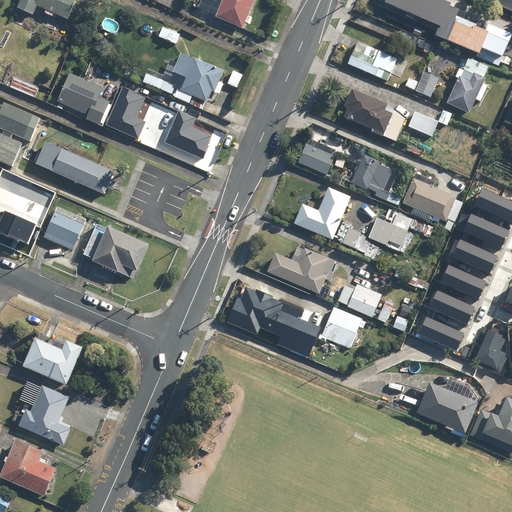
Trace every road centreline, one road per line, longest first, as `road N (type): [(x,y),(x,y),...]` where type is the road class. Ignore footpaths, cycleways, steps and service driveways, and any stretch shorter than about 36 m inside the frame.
road 1 (tertiary): [(320,0),(173,347)]
road 2 (residential): [(0,270),(173,347)]
road 3 (tertiary): [(173,347),(102,511)]
